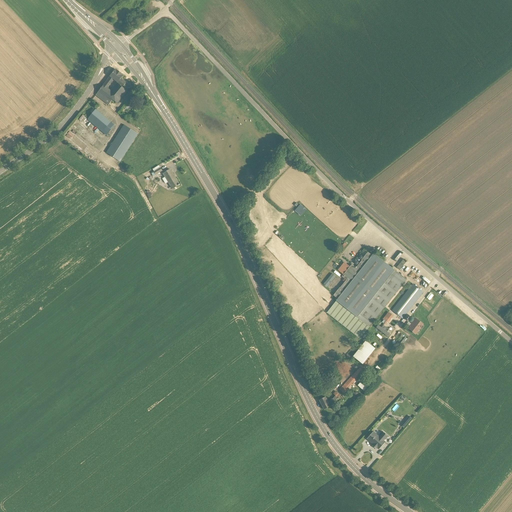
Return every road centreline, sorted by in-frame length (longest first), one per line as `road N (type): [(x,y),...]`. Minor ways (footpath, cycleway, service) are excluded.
road 1 (tertiary): [(408,511),(357,472),(321,426),(242,247),(155,98)]
road 2 (unclassified): [(511,344),(324,181),(164,10)]
road 3 (tertiary): [(0,171),(65,123),(95,80)]
